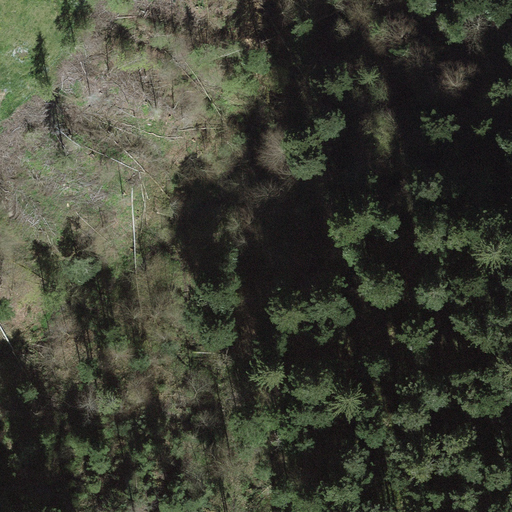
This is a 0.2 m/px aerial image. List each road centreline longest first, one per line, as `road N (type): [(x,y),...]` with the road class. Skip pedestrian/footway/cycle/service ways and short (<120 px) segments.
road 1 (track): [(511,181),(421,257),(365,340),(356,368),(353,511)]
road 2 (track): [(125,129),(129,0)]
